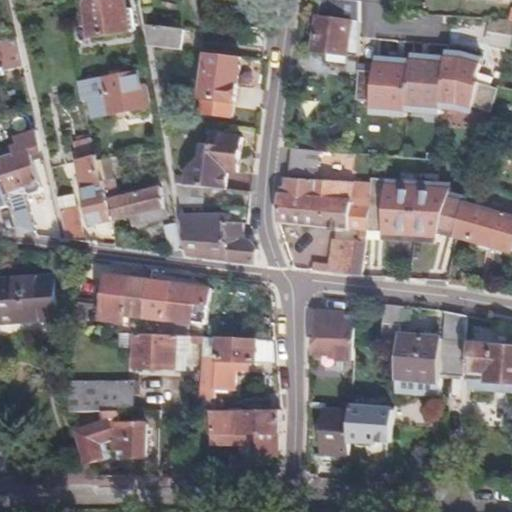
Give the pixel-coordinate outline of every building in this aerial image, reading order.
[(129,30),(124,0),(83,0),(92,38),(129,30)] [(351,5),(320,0),(304,0),(304,6),(350,12),(351,5)] [(332,55),(358,58),(360,24),(332,20),(333,13),(317,12),(312,52),(319,53),(319,60),(332,61),(332,55)] [(214,40),(265,45),(266,31),(217,26),(214,40)] [(188,33),(147,29),(151,48),(185,51),(188,33)] [(23,68),(16,39),(0,42),(0,77),(5,76),(4,72),(23,68)] [(378,73),(357,72),(356,103),(377,103),(376,109),(412,111),(412,105),(445,106),(445,100),(459,101),(472,106),(492,113),(498,88),(482,84),(488,58),(470,50),(450,49),(450,55),(413,54),(414,59),(379,57),(378,73)] [(240,56),(206,53),(200,111),(233,113),(240,56)] [(139,71),(78,83),(83,101),(89,100),(93,118),(149,107),(145,84),(141,85),(139,71)] [(167,122),(180,124),(181,115),(166,113),(167,122)] [(43,157),(38,134),(12,142),(14,149),(8,151),(6,144),(0,145),(0,166),(9,193),(11,199),(25,194),(34,195),(40,192),(43,188),(34,161),(43,157)] [(206,186),(226,188),(229,170),(239,171),(241,136),(219,134),(219,143),(203,142),(201,158),(188,169),(188,176),(175,176),(176,183),(206,186)] [(97,163),(91,136),(75,140),(94,223),(110,220),(97,163)] [(320,153),(291,151),(288,177),(317,180),(320,153)] [(118,196),(110,160),(97,163),(110,220),(131,215),(133,224),(147,221),(168,216),(161,186),(118,196)] [(0,208),(9,206),(5,194),(9,193),(0,166),(0,208)] [(370,185),(281,179),(277,216),(278,224),(336,229),(334,265),(333,272),(364,276),(370,185)] [(457,235),(466,203),(468,197),(461,184),(385,179),(381,239),(455,244),(457,235)] [(176,183),(180,204),(205,205),(206,186),(176,183)] [(76,192),(58,196),(67,238),(87,241),(76,192)] [(511,216),(466,203),(457,235),(474,241),(473,248),(486,252),(489,245),(511,251),(511,216)] [(189,253),(255,262),(257,249),(249,238),(244,239),(245,223),(231,222),(231,209),(219,209),(219,213),(221,214),(221,216),(215,216),(215,219),(220,220),(220,227),(184,224),(189,253)] [(16,214),(22,233),(36,229),(29,210),(16,214)] [(181,248),(176,223),(163,226),(169,251),(181,248)] [(311,263),(311,270),(333,272),(334,265),(311,263)] [(110,273),(106,301),(105,308),(103,318),(125,321),(125,314),(143,317),(148,280),(110,273)] [(0,322),(59,317),(55,275),(0,279),(0,322)] [(208,289),(148,280),(143,317),(202,325),(208,289)] [(106,301),(72,298),(68,330),(89,331),(91,308),(105,308),(106,301)] [(400,334),(403,306),(392,305),(385,304),(382,340),(399,341),(400,334)] [(455,378),(462,315),(460,314),(445,311),(443,337),(438,396),(451,397),(453,378),(455,378)] [(354,360),(356,325),(344,325),(344,314),(321,313),(321,320),(318,323),(317,353),(337,355),(336,359),(354,360)] [(187,335),(134,333),(133,365),(180,366),(181,349),(187,348),(187,335)] [(394,392),(438,396),(443,337),(400,334),(399,341),(394,392)] [(187,335),(187,348),(186,368),(200,368),(200,357),(201,336),(187,335)] [(200,368),(199,393),(214,394),(213,388),(233,388),(234,369),(241,369),(242,359),(257,359),(258,338),(213,336),(213,345),(219,345),(218,357),(200,357),(200,368)] [(511,394),(511,349),(470,347),(466,392),(511,394)] [(352,384),(353,365),(343,365),(342,383),(352,384)] [(117,410),(129,409),(129,382),(57,382),(68,410),(117,410)] [(390,440),(393,408),(351,405),(351,410),(349,437),(390,440)] [(258,453),(279,452),(279,409),(214,409),(215,443),(246,442),(246,430),(258,431),(258,453)] [(349,437),(351,410),(324,409),(322,453),(348,455),(349,437)] [(68,410),(86,462),(104,456),(105,458),(110,456),(105,439),(117,435),(117,455),(143,455),(143,430),(118,428),(117,410),(68,410)] [(409,481),(430,481),(433,449),(411,448),(409,481)]
